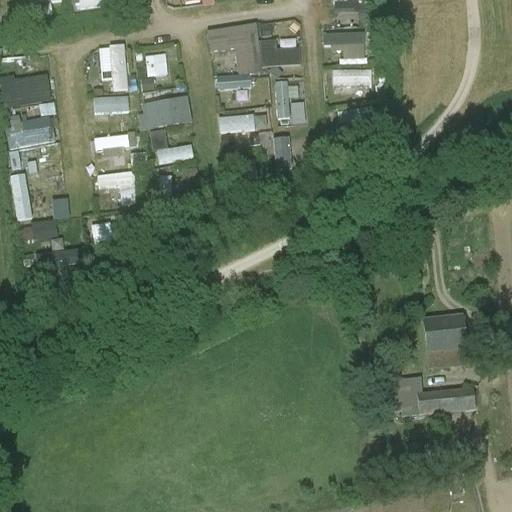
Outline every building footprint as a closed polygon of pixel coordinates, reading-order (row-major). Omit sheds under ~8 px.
[(123,0),(79,0),(80,9),(124,7),(123,0)] [(359,14),(359,0),(333,0),(334,13),(359,14)] [(360,0),(361,14),(337,16),(338,25),(371,23),(369,0),(360,0)] [(218,92),(251,89),(249,76),(262,75),(257,28),(207,33),(210,55),(235,53),(238,78),(217,80),(218,92)] [(366,64),(365,34),(326,36),(327,66),(366,64)] [(300,50),(277,51),(277,42),(261,43),(263,69),(301,67),(300,50)] [(125,49),(103,50),(105,93),(127,92),(125,49)] [(371,99),(371,73),(332,73),(332,88),(350,88),(350,99),(371,99)] [(252,92),(229,93),(229,106),(267,104),(265,77),(251,78),(252,92)] [(48,79),(10,82),(12,107),(50,104),(48,79)] [(140,97),(139,85),(128,86),(129,94),(117,95),(117,99),(140,97)] [(94,112),(138,110),(138,98),(94,100),(94,112)] [(187,101),(155,107),(157,116),(146,118),(149,132),(191,124),(187,101)] [(372,109),(337,115),(339,126),(374,120),(372,109)] [(267,118),(219,121),(220,134),(267,131),(267,118)] [(55,120),(13,123),(15,148),(56,145),(55,120)] [(192,149),(167,150),(166,133),(153,134),(155,164),(193,162),(192,149)] [(96,154),(129,149),(127,137),(94,142),(96,154)] [(298,146),(275,150),(279,172),(302,168),(298,146)] [(12,158),(14,187),(62,184),(61,165),(39,166),(39,156),(12,158)] [(132,168),(147,167),(146,156),(131,157),(132,168)] [(239,187),(258,185),(255,163),(237,165),(239,187)] [(119,191),(120,208),(135,207),(133,175),(96,177),(97,192),(119,191)] [(159,180),(160,196),(172,196),(172,179),(159,180)] [(46,223),(45,200),(18,201),(20,224),(46,223)] [(94,255),(134,253),(132,225),(92,227),(94,255)] [(81,253),(35,256),(36,269),(82,267),(81,253)] [(423,325),(428,370),(465,366),(460,320),(423,325)] [(401,420),(475,414),(472,393),(422,397),(420,382),(398,383),(401,420)] [(476,464),(475,454),(464,455),(465,465),(476,464)]
